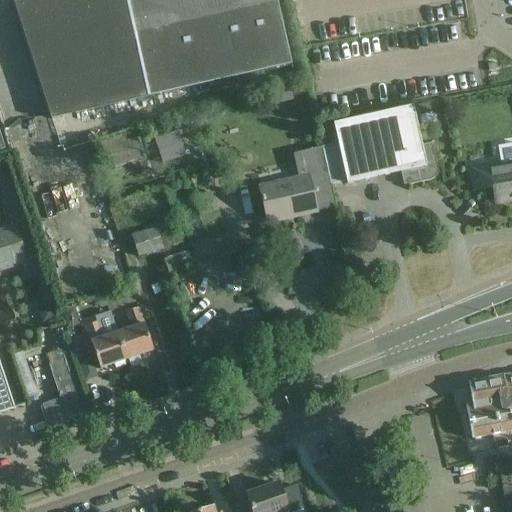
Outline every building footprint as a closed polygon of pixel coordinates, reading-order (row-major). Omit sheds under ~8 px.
[(126,0),(149,98),(292,66),(276,0),(126,0)] [(334,125),(335,131),(319,134),(322,149),(331,186),(346,183),(347,185),(401,173),(402,177),(403,177),(409,180),(410,185),(406,186),(406,187),(428,182),(430,181),(433,180),(433,179),(435,178),(435,177),(436,176),(436,175),(437,173),(437,172),(437,171),(437,170),(437,169),(431,141),(421,144),(413,107),(334,125)] [(446,116),(450,141),(503,134),(502,123),(511,121),(511,109),(511,107),(446,116)] [(474,177),(476,191),(492,189),(495,202),(511,199),(511,144),(498,148),(501,166),(479,170),(474,177)] [(336,208),(331,186),(322,149),(293,156),(299,180),(260,189),(263,199),(262,199),(263,204),(264,204),(268,220),(297,213),(298,217),(315,213),(310,189),(329,185),(335,208),(336,208)] [(209,193),(175,206),(190,248),(224,235),(209,193)] [(0,270),(26,262),(28,266),(42,262),(28,218),(12,223),(14,229),(0,233),(0,270)] [(156,232),(133,239),(139,260),(163,253),(156,232)] [(105,296),(110,310),(137,302),(132,288),(105,296)] [(132,330),(118,335),(127,361),(153,352),(138,309),(126,313),(132,330)] [(99,322),(85,327),(94,351),(100,370),(127,361),(118,335),(110,313),(97,318),(99,322)] [(25,379),(41,372),(27,339),(11,346),(25,379)] [(0,414),(15,410),(0,363),(0,414)] [(511,375),(468,384),(472,405),(466,406),(472,440),(492,436),(511,432),(511,375)] [(237,511),(304,511),(296,486),(281,491),(279,485),(274,486),(274,485),(267,487),(268,488),(246,495),(247,497),(234,502),(237,511)]
